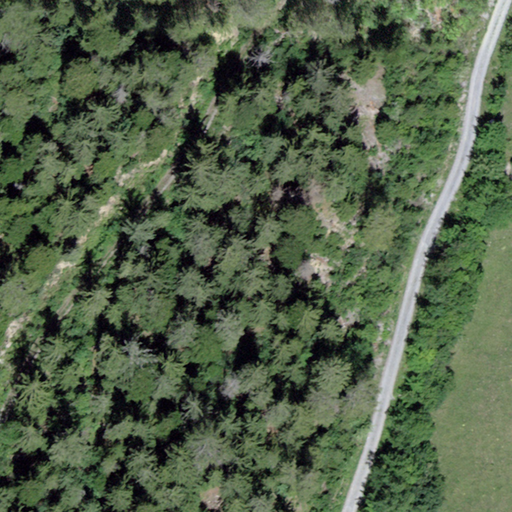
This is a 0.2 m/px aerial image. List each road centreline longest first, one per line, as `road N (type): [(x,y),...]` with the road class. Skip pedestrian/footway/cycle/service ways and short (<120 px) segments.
road 1 (track): [(348,511),(428,234),(466,147),(482,36),(502,0)]
road 2 (track): [(273,0),(185,163),(46,326),(0,424)]
